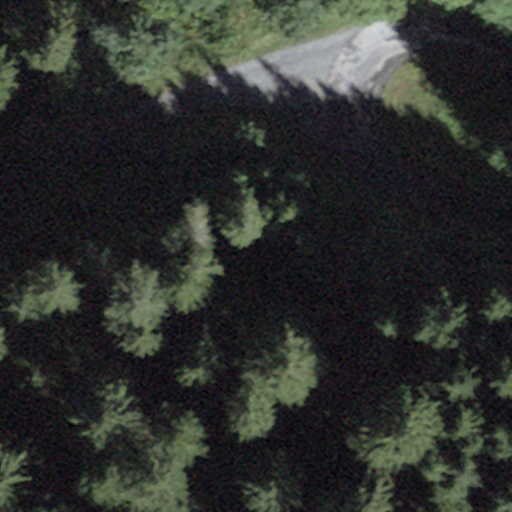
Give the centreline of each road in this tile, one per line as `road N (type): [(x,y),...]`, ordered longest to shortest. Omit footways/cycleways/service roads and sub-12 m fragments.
road 1 (track): [(511,64),(444,41),(388,43),(348,68),(333,100),(338,133),(378,168),(511,230)]
road 2 (track): [(333,100),(195,99),(98,139),(0,198)]
